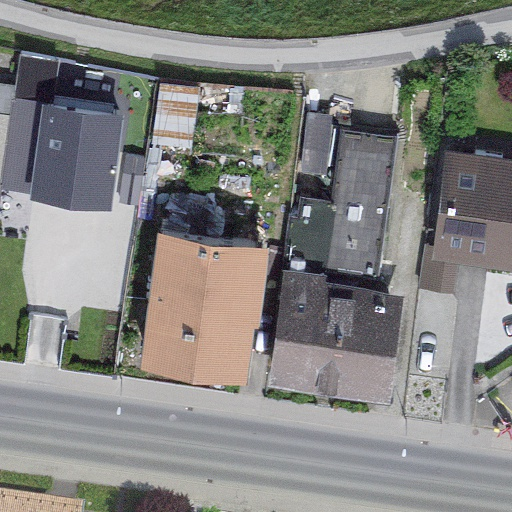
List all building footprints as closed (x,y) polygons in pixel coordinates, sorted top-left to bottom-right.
[(13,56),(0,55),(0,124),(8,125),(13,56)] [(119,111),(42,101),(31,191),(108,200),(119,111)] [(511,156),(440,149),(429,253),(511,261),(511,156)] [(351,204),(292,195),(263,377),(383,396),(399,293),(339,283),(351,204)] [(268,240),(158,224),(138,357),(244,372),(252,318),(257,319),(268,240)] [(70,511),(0,501),(0,511),(70,511)]
